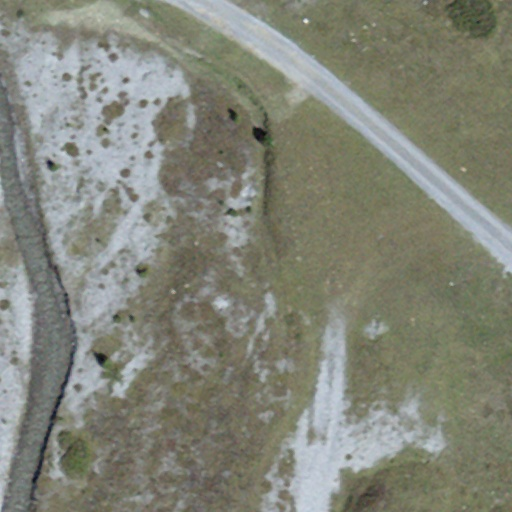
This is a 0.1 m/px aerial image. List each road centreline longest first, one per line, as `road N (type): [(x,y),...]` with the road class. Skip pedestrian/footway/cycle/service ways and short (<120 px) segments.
road 1 (track): [(324,511),(343,325),(331,85)]
road 2 (track): [(511,238),(331,85),(197,0)]
